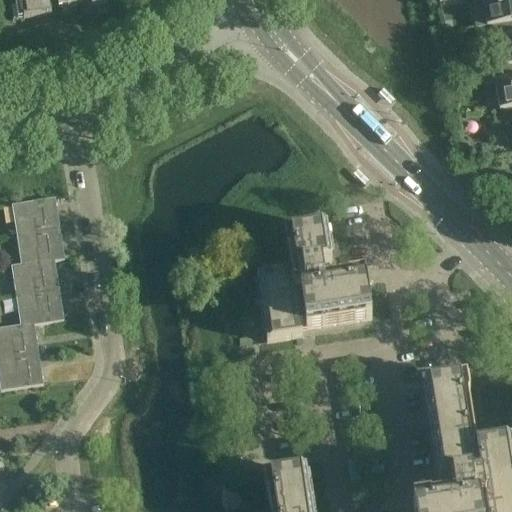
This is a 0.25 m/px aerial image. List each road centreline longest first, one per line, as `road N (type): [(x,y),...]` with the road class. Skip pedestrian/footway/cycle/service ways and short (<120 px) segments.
road 1 (residential): [(73,511),(64,446),(113,372),(73,117)]
road 2 (tertiary): [(511,280),(286,53),(263,20)]
road 3 (residential): [(73,117),(263,20)]
